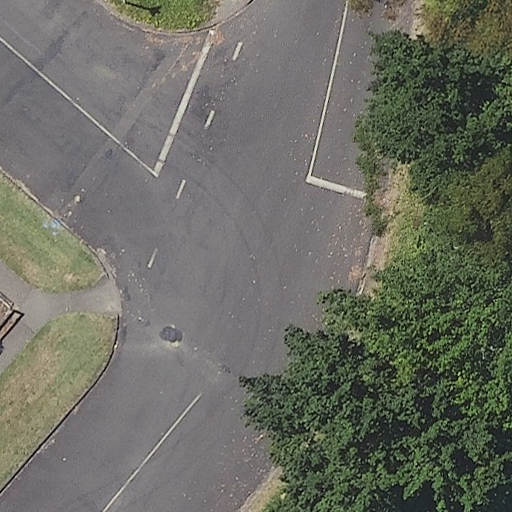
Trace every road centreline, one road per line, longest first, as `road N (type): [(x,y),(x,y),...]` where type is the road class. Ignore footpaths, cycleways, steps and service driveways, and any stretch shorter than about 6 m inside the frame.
road 1 (residential): [(264,248),(165,185),(0,40)]
road 2 (residential): [(111,511),(221,361),(264,248)]
road 3 (residential): [(290,0),(264,248)]
